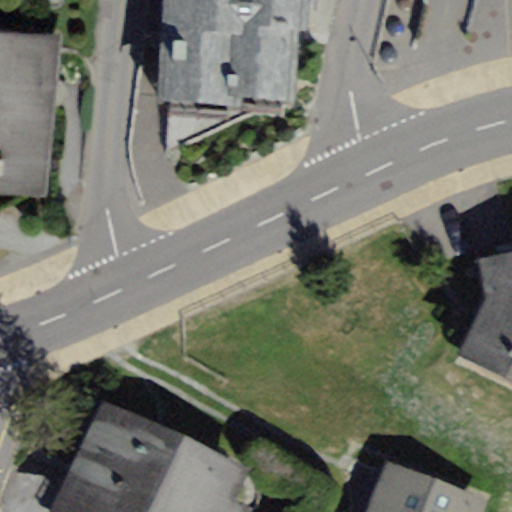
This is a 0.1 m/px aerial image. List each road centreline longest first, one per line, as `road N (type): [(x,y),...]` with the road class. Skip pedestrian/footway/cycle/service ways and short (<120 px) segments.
road 1 (residential): [(115,289),(118,0)]
road 2 (residential): [(115,289),(362,176)]
road 3 (residential): [(369,0),(355,135),(362,176)]
road 4 (residential): [(362,176),(511,123)]
road 5 (residential): [(0,332),(115,289)]
